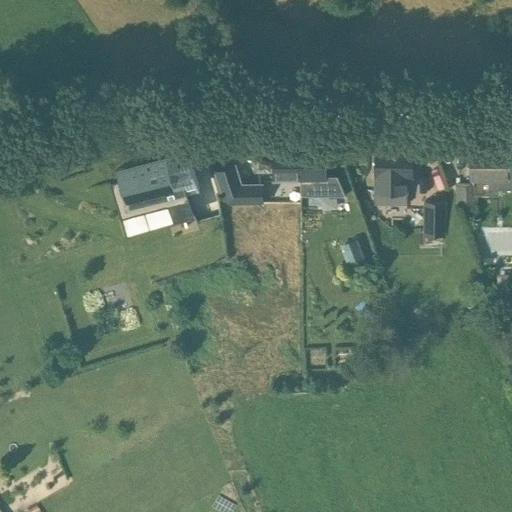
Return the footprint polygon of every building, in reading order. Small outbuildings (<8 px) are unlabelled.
[(327,143),(301,144),(301,176),(301,195),(346,195),(338,175),(327,175),(327,143)] [(288,176),(301,176),(301,144),(274,144),(274,176),(275,176),(275,188),(287,188),(288,176)] [(471,144),(471,179),(475,179),(475,183),(477,183),(478,195),(497,195),(497,189),(511,189),(511,179),(510,180),(509,144),(471,144)] [(162,233),(198,223),(188,190),(201,186),(190,148),(117,169),(120,179),(111,182),(117,201),(122,217),(154,207),(162,233)] [(376,148),(376,205),(407,205),(408,177),(414,177),(415,149),(376,148)] [(236,173),(230,154),(211,159),(221,194),(257,193),(257,173),(236,173)] [(475,183),(455,184),(456,206),(478,205),(478,195),(477,183),(475,183)] [(425,199),(424,237),(446,236),(446,199),(425,199)] [(339,247),(346,266),(365,259),(358,240),(339,247)] [(406,325),(405,338),(417,339),(418,326),(406,325)]
